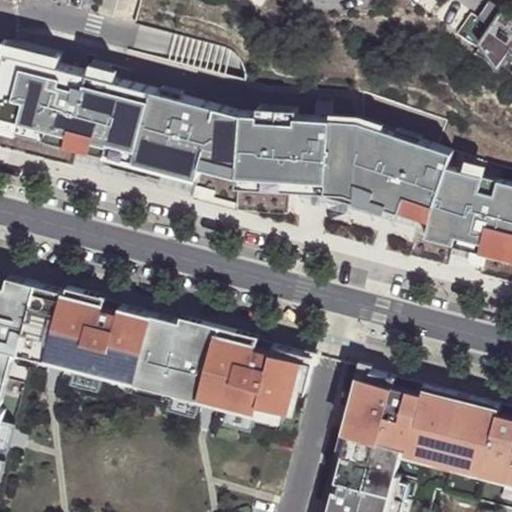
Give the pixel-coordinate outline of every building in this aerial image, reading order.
[(504,0),(491,0),(484,10),(496,19),(485,32),(511,51),(511,2),(509,0),(508,3),(504,0)] [(511,51),(485,32),(504,63),(511,51)] [(7,53),(0,82),(0,126),(235,190),(242,119),(7,53)] [(364,126),(242,119),(235,190),(344,201),(432,231),(427,243),(511,265),(511,181),(453,167),(458,157),(364,126)] [(26,279),(0,271),(0,283),(23,290),(26,279)] [(0,344),(4,346),(7,347),(10,337),(41,345),(38,355),(66,362),(92,369),(95,358),(154,374),(151,385),(163,388),(189,395),(218,402),(243,409),(246,398),(271,405),(276,385),(291,388),(301,350),(245,336),(242,347),(221,341),(223,330),(190,321),(188,327),(168,322),(170,316),(93,296),(90,306),(69,301),(72,291),(26,279),(23,290),(0,283),(0,344)] [(93,296),(72,291),(69,301),(90,306),(93,296)] [(190,321),(170,316),(168,322),(188,327),(190,321)] [(245,336),(223,330),(221,341),(242,347),(245,336)] [(41,345),(10,337),(7,347),(38,355),(41,345)] [(95,358),(92,369),(151,385),(154,374),(95,358)] [(92,369),(66,362),(62,376),(89,383),(92,369)] [(511,405),(361,366),(324,511),(384,511),(386,506),(400,510),(409,477),(399,474),(402,460),(511,488),(511,405)] [(189,395),(163,388),(159,401),(185,408),(189,395)] [(271,405),(246,398),(243,409),(268,415),(271,405)] [(240,423),(243,409),(218,402),(215,416),(240,423)]
